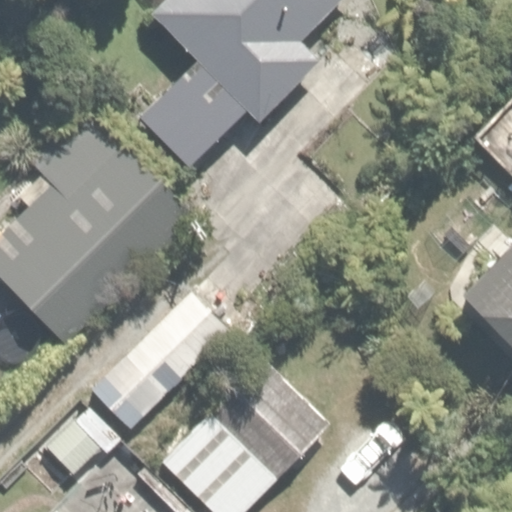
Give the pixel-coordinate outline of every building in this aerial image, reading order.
[(154,0),(199,47),(140,103),(187,153),(244,98),(255,109),(323,45),(312,33),(346,0),(154,0)] [(0,141),(44,187),(0,228),(0,268),(62,333),(189,212),(62,80),(0,139),(0,141)] [(511,138),(495,152),(511,173),(511,218),(458,261),(511,329),(511,138)] [(188,283),(89,376),(136,426),(234,333),(188,283)] [(259,350),(157,452),(217,511),(236,511),(328,419),(259,350)] [(100,441),(112,454),(130,437),(84,389),(39,433),(72,467),(100,441)] [(68,511),(60,502),(48,511),(68,511)]
